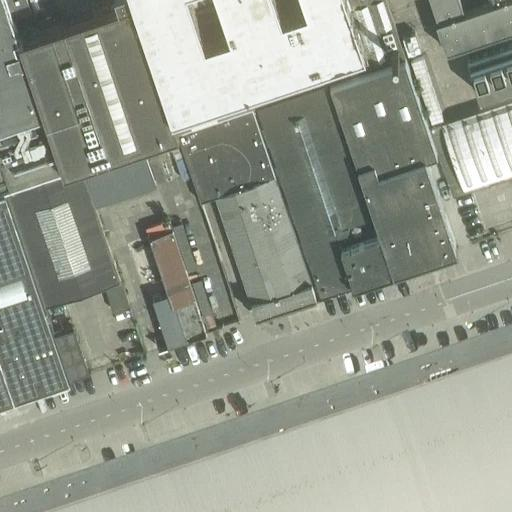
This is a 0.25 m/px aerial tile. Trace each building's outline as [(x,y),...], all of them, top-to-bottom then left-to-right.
[(0,0),(0,189),(64,168),(20,37),(13,17),(32,11),(28,0),(0,0)] [(177,130),(134,0),(118,0),(119,2),(60,23),(57,13),(38,20),(41,29),(20,37),(64,168),(177,130)] [(261,103),(329,80),(369,67),(405,55),(398,33),(386,0),(134,0),(177,130),(261,103)] [(446,50),(511,28),(511,0),(493,0),(494,2),(465,11),(461,0),(430,0),(438,20),(437,20),(446,50)] [(403,36),(408,54),(421,49),(415,32),(403,36)] [(480,95),(511,84),(511,43),(468,58),(480,95)] [(369,67),(329,80),(393,270),(458,248),(426,155),(438,151),(429,126),(405,55),(369,67)] [(423,56),(411,60),(432,121),(443,118),(423,56)] [(393,270),(329,80),(261,103),(324,293),(393,270)] [(511,99),(429,126),(438,151),(452,194),(511,173),(511,99)] [(324,293),(261,103),(177,130),(201,200),(215,195),(256,316),(324,293)] [(157,184),(143,143),(84,163),(97,204),(157,184)] [(82,163),(7,189),(45,303),(64,297),(104,283),(114,311),(130,306),(82,163)] [(184,221),(176,223),(190,271),(198,268),(184,221)] [(207,333),(173,229),(150,236),(169,293),(153,299),(159,316),(155,317),(165,346),(207,333)] [(75,328),(64,297),(45,303),(56,335),(75,328)] [(71,378),(56,335),(45,303),(0,318),(0,353),(15,397),(71,378)] [(90,372),(75,328),(56,335),(71,378),(90,372)] [(511,511),(511,334),(0,507),(0,511),(511,511)] [(0,402),(15,397),(0,353),(0,402)]
